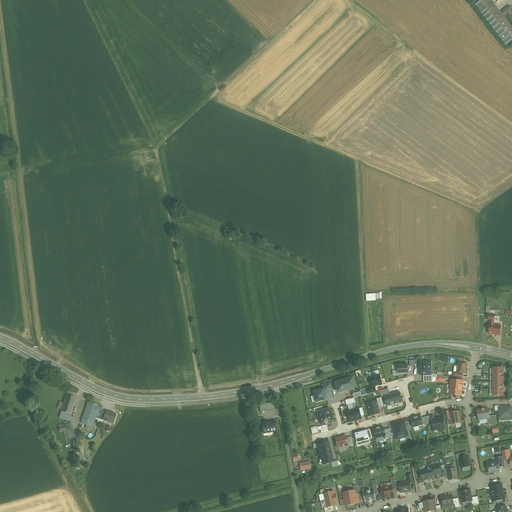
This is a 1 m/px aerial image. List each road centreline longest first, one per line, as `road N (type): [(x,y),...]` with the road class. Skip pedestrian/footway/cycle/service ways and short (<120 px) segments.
road 1 (tertiary): [(476,348),(400,347),(242,395),(143,404),(89,391),(0,341)]
road 2 (track): [(315,0),(157,148),(204,401)]
road 3 (track): [(299,511),(275,385)]
